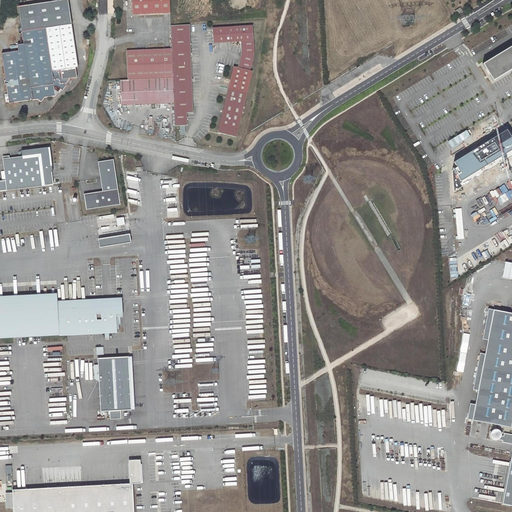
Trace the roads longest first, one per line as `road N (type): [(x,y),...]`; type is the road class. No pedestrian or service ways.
road 1 (unclassified): [(279,176),(301,511)]
road 2 (track): [(326,168),(410,301),(388,332),(294,386)]
road 3 (tertiary): [(293,141),(318,113),(504,0)]
road 4 (tertiary): [(84,132),(224,160),(258,156)]
road 5 (residential): [(84,132),(104,12)]
